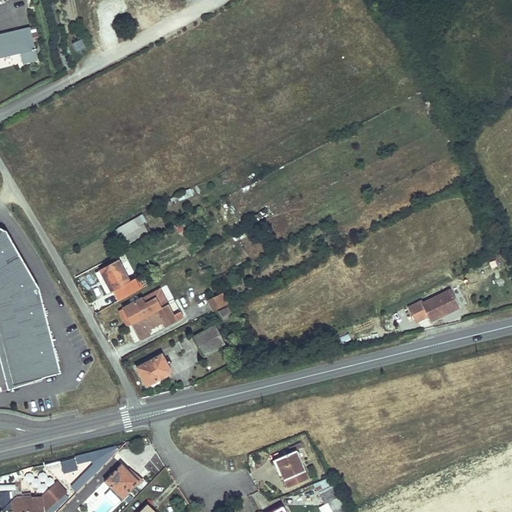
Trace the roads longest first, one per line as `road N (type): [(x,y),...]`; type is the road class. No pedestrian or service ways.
road 1 (secondary): [(145,417),(511,325)]
road 2 (residential): [(0,168),(145,417)]
road 3 (secondary): [(0,450),(145,417)]
road 4 (unknown): [(115,366),(206,316),(195,277)]
